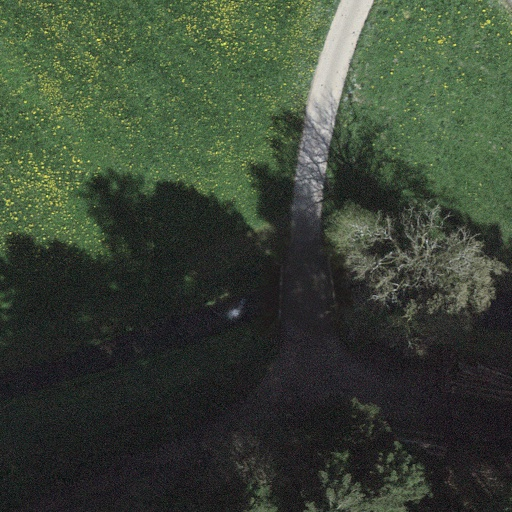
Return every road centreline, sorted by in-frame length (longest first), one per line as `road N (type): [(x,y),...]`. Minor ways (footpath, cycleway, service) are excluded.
road 1 (track): [(310,392),(310,166),(357,0)]
road 2 (track): [(310,392),(197,456),(62,511)]
road 3 (track): [(310,392),(346,391),(455,420),(511,425)]
